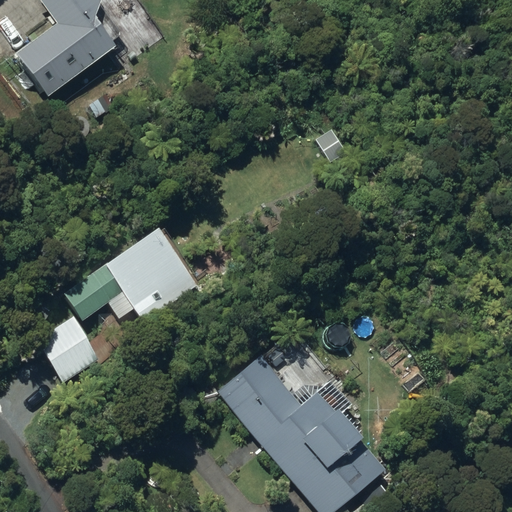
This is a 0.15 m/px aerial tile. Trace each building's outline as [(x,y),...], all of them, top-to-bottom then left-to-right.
[(84,0),(24,0),(46,29),(6,59),(36,100),(101,51),(81,24),(89,6),(84,0)] [(94,100),(76,114),(87,127),(104,113),(94,100)] [(128,289),(149,319),(201,283),(160,225),(67,290),(86,318),(128,289)] [(40,337),(67,379),(103,356),(76,314),(40,337)] [(354,511),(347,503),(390,468),(365,439),(369,435),(344,405),(337,411),(319,389),(303,403),(263,354),(219,389),(322,511),(354,511)]
